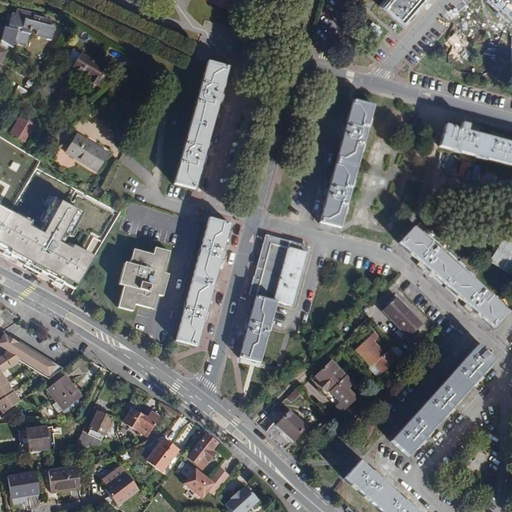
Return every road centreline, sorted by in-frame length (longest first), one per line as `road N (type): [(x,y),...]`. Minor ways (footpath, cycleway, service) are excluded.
road 1 (residential): [(251,219),(392,256),(497,348)]
road 2 (primary): [(0,280),(202,403)]
road 3 (residential): [(251,219),(290,76),(310,64),(370,81)]
road 4 (residential): [(202,403),(251,219)]
road 5 (residential): [(502,377),(416,472),(418,487),(446,511)]
road 6 (primary): [(202,403),(319,509)]
road 7 (residential): [(370,81),(511,120)]
road 8 (residential): [(498,511),(502,377)]
